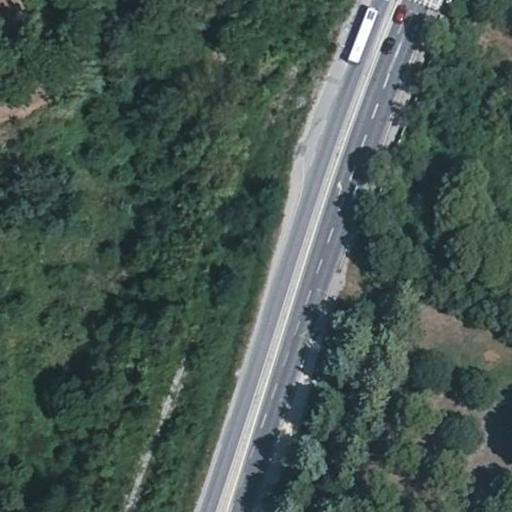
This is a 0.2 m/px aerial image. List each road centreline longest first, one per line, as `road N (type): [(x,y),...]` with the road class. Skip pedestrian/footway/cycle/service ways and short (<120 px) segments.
road 1 (primary): [(240,511),(359,157),(421,0)]
road 2 (primary): [(382,0),(206,511)]
